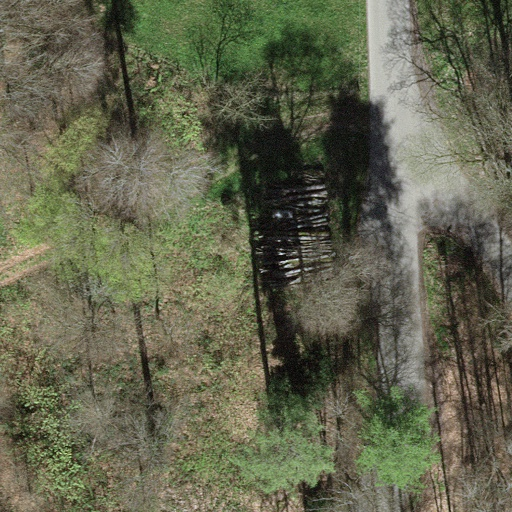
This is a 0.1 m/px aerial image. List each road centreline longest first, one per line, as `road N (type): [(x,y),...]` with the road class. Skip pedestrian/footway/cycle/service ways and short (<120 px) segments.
road 1 (unclassified): [(396,126),(406,350),(401,416),(369,511)]
road 2 (unclassified): [(396,126),(511,294)]
road 3 (unclassified): [(390,0),(396,126)]
